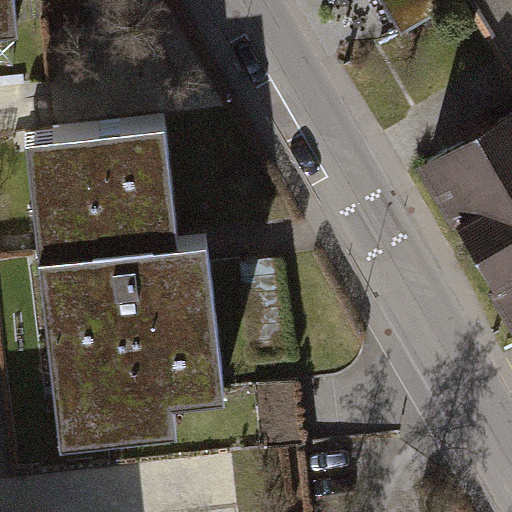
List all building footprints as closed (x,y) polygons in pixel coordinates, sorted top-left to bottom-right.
[(0,0),(0,34),(31,32),(28,0),(0,0)] [(384,0),(404,32),(459,0),(384,0)] [(511,119),(433,165),(486,257),(511,241),(511,0),(479,0),(511,56),(511,119)] [(170,111),(22,126),(55,439),(189,425),(186,394),(229,390),(212,226),(196,228),(183,229),(170,111)] [(511,241),(486,257),(511,301),(511,241)] [(277,253),(238,258),(249,349),(287,344),(277,253)]
